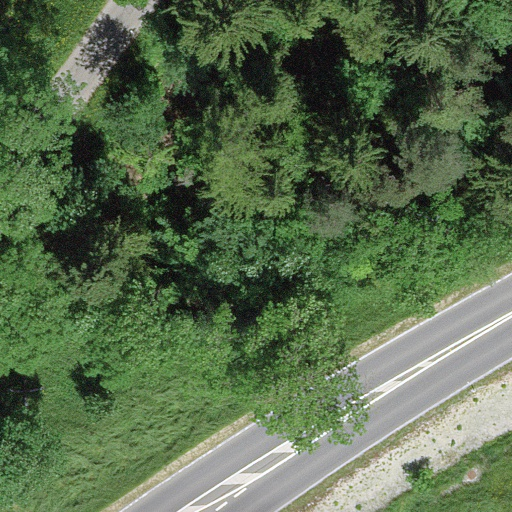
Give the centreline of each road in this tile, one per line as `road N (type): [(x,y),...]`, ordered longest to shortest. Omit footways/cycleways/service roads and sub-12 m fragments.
road 1 (tertiary): [(208,511),(511,321)]
road 2 (tertiary): [(153,0),(0,213)]
